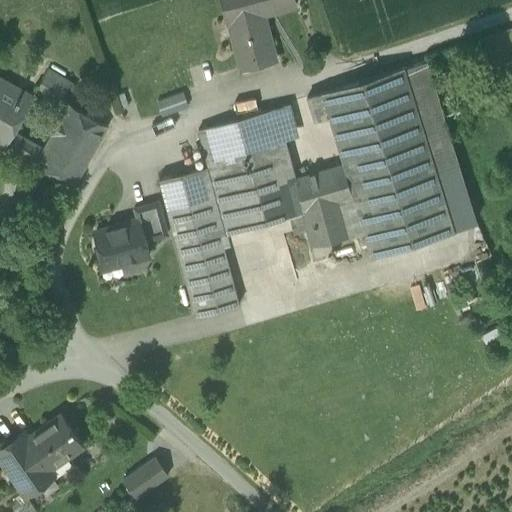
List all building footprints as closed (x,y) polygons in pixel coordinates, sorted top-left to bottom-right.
[(294,0),(220,0),(227,24),(228,23),(240,68),(276,59),(263,14),(296,5),(294,0)] [(511,29),(480,41),(489,66),(511,58),(511,29)] [(425,61),(307,97),(313,119),(327,115),(342,164),(331,167),(340,200),(388,185),(431,171),(457,163),(425,61)] [(70,81),(47,68),(38,84),(61,97),(70,81)] [(196,86),(190,68),(176,73),(182,90),(196,86)] [(32,94),(0,76),(0,142),(36,163),(45,146),(13,129),(32,94)] [(182,91),(157,100),(162,114),(187,105),(182,91)] [(107,124),(69,102),(45,146),(36,163),(74,183),(107,124)] [(290,104),(199,130),(208,165),(227,232),(303,211),(294,177),(295,177),(282,129),(295,125),(290,104)] [(208,165),(159,178),(195,313),(239,302),(220,234),(227,232),(208,165)] [(295,177),(294,177),(303,211),(311,242),(348,232),(340,200),(331,167),(295,177)] [(431,171),(388,185),(340,200),(348,232),(365,228),(373,252),(449,229),(431,171)] [(158,199),(134,205),(137,218),(138,218),(144,238),(167,232),(158,199)] [(137,218),(95,229),(99,245),(96,245),(101,265),(118,260),(122,263),(132,260),(134,256),(148,253),(144,238),(138,218),(137,218)] [(27,436),(27,437),(48,467),(49,467),(83,443),(61,413),(27,436)] [(48,467),(27,437),(27,436),(23,430),(7,442),(5,439),(0,441),(0,457),(24,492),(53,472),(49,467),(48,467)] [(153,455),(124,476),(137,495),(167,475),(153,455)]
